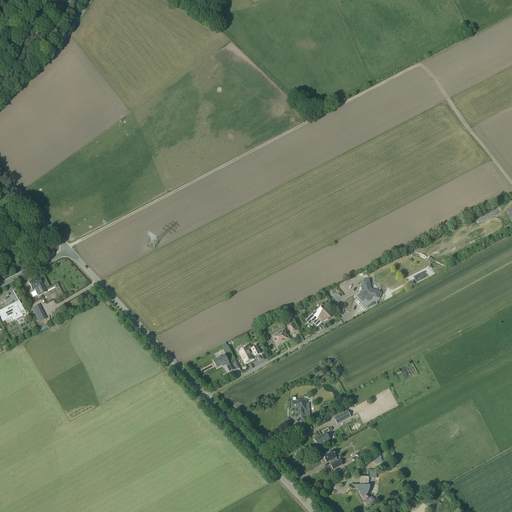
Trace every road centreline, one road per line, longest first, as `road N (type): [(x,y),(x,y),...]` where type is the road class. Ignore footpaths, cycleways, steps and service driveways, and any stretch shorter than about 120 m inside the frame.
road 1 (track): [(66,248),(511,14)]
road 2 (unclassified): [(204,396),(66,248)]
road 3 (residential): [(204,396),(348,317)]
road 4 (unclassified): [(311,511),(204,396)]
road 5 (track): [(511,184),(418,63)]
road 6 (unclassified): [(0,104),(61,44),(88,0)]
